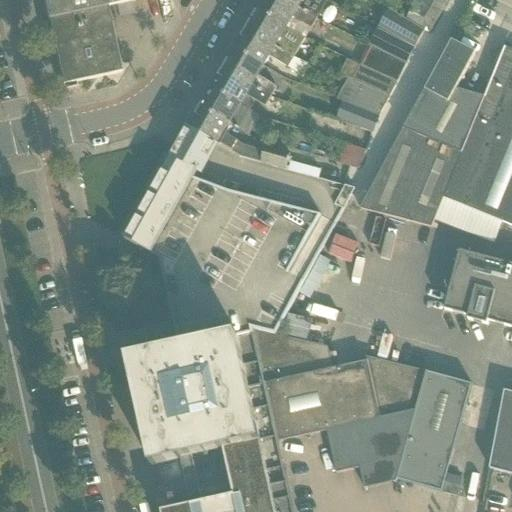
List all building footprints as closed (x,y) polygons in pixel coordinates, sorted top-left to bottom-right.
[(43,0),(48,20),(107,7),(141,0),(43,0)] [(285,0),(262,0),(257,10),(288,28),(294,18),(312,28),(317,19),(285,0)] [(285,0),(317,19),(328,0),(285,0)] [(424,31),(427,33),(445,0),(424,0),(421,7),(407,0),(395,0),(390,10),(424,31)] [(107,7),(48,20),(62,86),(121,73),(107,7)] [(257,10),(245,29),(265,41),(295,58),(306,39),(288,28),(257,10)] [(390,10),(389,12),(380,28),(416,48),(424,31),(390,10)] [(380,28),(370,47),(407,65),(416,48),(380,28)] [(238,41),(233,49),(265,67),(271,58),(289,69),(295,58),(265,41),(245,29),(238,41)] [(432,227),(443,199),(485,98),(455,93),(475,54),(452,42),(454,39),(453,39),(361,209),(432,227)] [(370,47),(361,65),(398,83),(407,65),(370,47)] [(511,226),(511,51),(505,48),(485,98),(443,199),(511,226)] [(231,51),(222,68),(271,98),(273,96),(277,87),(260,77),(265,67),(233,49),(231,51)] [(361,65),(353,83),(390,98),(398,83),(361,65)] [(222,68),(210,87),(239,104),(243,106),(250,110),(255,102),(265,108),(266,106),(271,98),(222,68)] [(348,81),(338,100),(356,107),(379,116),(380,116),(390,98),(353,83),(348,81)] [(210,87),(199,106),(233,126),(249,135),(254,127),(260,116),(250,110),(243,106),(239,104),(210,87)] [(199,106),(187,126),(188,127),(212,141),(228,151),(240,158),(246,147),(227,136),(233,126),(199,106)] [(356,107),(349,124),(372,133),(379,116),(356,107)] [(212,141),(188,127),(185,131),(172,155),(124,240),(159,260),(177,339),(179,349),(128,360),(152,468),(161,511),(293,511),(279,443),(255,331),(275,336),(334,227),(351,196),(344,192),(330,216),(313,206),(311,209),(224,157),(228,151),(212,141)] [(360,169),(365,149),(346,144),(340,163),(360,169)] [(240,157),(240,158),(288,171),(289,167),(286,167),(287,164),(290,165),(291,161),(288,160),(290,155),(260,146),(258,150),(246,147),(240,157)] [(504,326),(511,327),(511,264),(460,251),(444,310),(468,316),(467,320),(487,325),(489,318),(505,323),(504,326)] [(275,336),(255,331),(279,443),(328,432),(337,474),(360,469),(365,490),(397,483),(397,481),(442,493),(458,497),(460,487),(445,483),(472,385),(427,372),(275,336)] [(511,475),(511,393),(505,392),(490,470),(511,475)]
